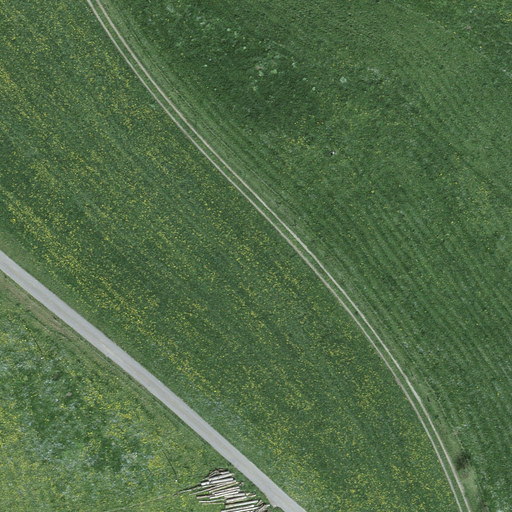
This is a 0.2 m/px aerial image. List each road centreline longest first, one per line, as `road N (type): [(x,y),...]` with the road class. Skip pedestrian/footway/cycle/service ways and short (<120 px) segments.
road 1 (track): [(465,511),(400,377),(353,312),(188,132),(92,0)]
road 2 (unclassified): [(294,511),(0,256)]
